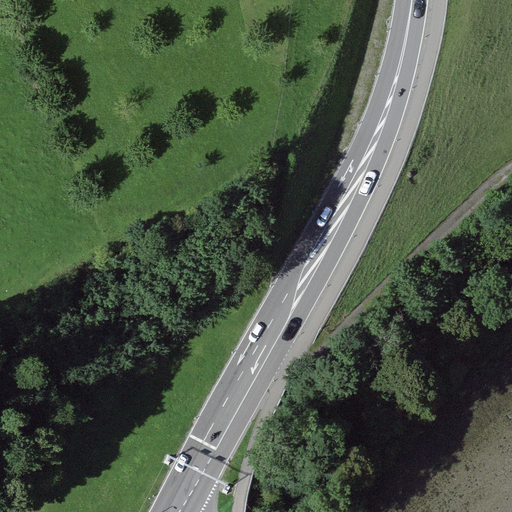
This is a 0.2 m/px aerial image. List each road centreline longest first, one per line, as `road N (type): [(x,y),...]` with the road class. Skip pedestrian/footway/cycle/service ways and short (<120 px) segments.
road 1 (primary): [(412,0),(380,131),(179,511)]
road 2 (track): [(511,174),(456,218),(321,353),(293,364),(266,351)]
